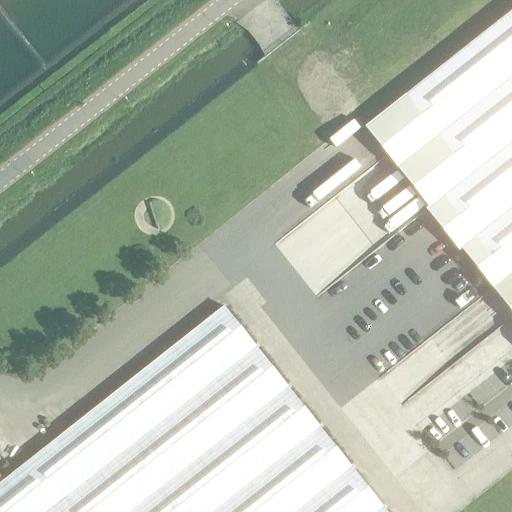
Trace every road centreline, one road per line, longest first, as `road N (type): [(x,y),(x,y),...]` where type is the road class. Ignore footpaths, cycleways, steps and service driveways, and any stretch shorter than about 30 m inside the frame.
road 1 (unknown): [(0,384),(52,385),(184,284),(226,270),(261,292),(358,421)]
road 2 (tertiary): [(0,166),(213,0)]
road 3 (unknown): [(358,421),(460,334)]
